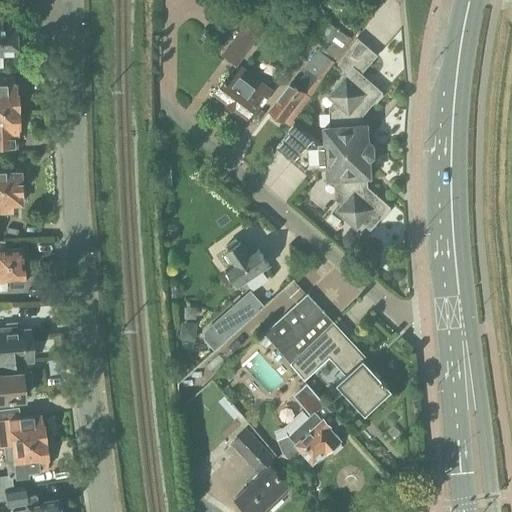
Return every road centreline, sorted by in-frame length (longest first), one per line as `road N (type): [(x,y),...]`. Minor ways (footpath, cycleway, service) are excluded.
road 1 (residential): [(108,511),(80,282),(71,9)]
road 2 (residential): [(459,326),(384,302),(169,104)]
road 3 (secondary): [(459,326),(451,144),(473,0)]
road 4 (secondary): [(480,511),(459,326)]
